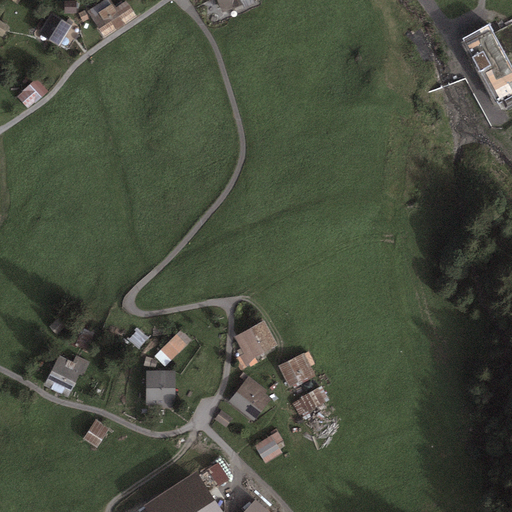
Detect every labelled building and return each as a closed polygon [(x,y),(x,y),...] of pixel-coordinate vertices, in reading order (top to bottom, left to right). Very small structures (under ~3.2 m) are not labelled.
[(133,14),(125,4),(116,11),(108,0),(105,0),(91,9),(108,35),(121,26),(119,24),(133,14)] [(244,6),(257,1),(256,0),(221,0),(225,10),(243,3),(244,6)] [(66,3),(66,11),(76,11),(76,3),(66,3)] [(42,31),(60,42),(70,27),(52,16),(42,31)] [(511,65),(489,23),(463,38),(498,104),(511,96),(511,65)] [(21,96),(30,106),(46,91),(37,81),(21,96)] [(64,325),(59,319),(53,325),(58,331),(64,325)] [(266,323),(252,331),(263,351),(276,343),(266,323)] [(78,342),(88,346),(93,333),(79,327),(77,332),(82,334),(78,342)] [(263,351),(252,331),(238,338),(247,354),(242,357),(244,361),(239,364),(242,369),(246,367),(255,357),(254,356),(263,351)] [(170,343),(178,351),(189,341),(181,332),(170,343)] [(178,351),(170,343),(158,354),(167,362),(178,351)] [(309,354),(281,368),(289,385),(307,375),(309,379),(315,376),(309,365),(313,363),(309,354)] [(62,357),(47,385),(66,395),(78,371),(82,373),(87,362),(78,358),(75,364),(62,357)] [(151,372),(150,403),(165,403),(165,405),(172,405),(172,372),(151,372)] [(233,402),(254,418),(269,399),(260,390),(262,388),(249,377),(246,380),(248,382),(233,402)] [(327,400),(321,388),(294,404),(299,415),(327,400)] [(222,412),(217,419),(226,425),(231,419),(222,412)] [(86,438),(96,444),(107,428),(97,421),(86,438)] [(257,446),(266,461),(280,453),(275,444),(281,440),(277,433),(257,446)] [(196,486),(212,475),(204,464),(188,476),(196,486)] [(251,476),(244,483),(264,502),(271,494),(251,476)] [(170,511),(196,497),(190,487),(151,509),(150,506),(139,511),(170,511)] [(200,511),(194,502),(178,511),(200,511)]
